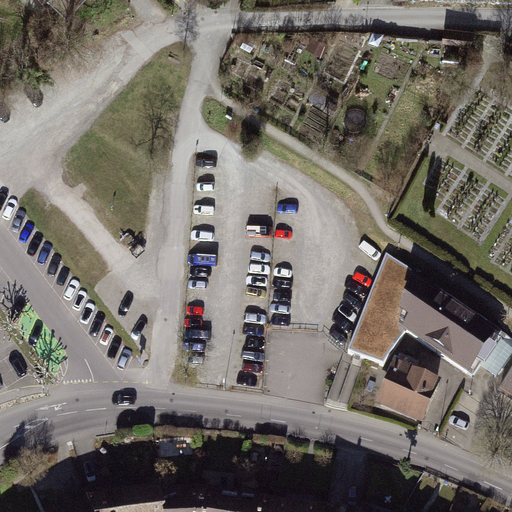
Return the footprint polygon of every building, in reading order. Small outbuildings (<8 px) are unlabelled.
[(442,28),(440,40),(465,43),(470,30),(442,28)] [(369,31),(367,40),(376,40),(380,32),(369,31)] [(443,50),(441,61),(453,63),(455,52),(443,50)] [(424,296),(409,286),(400,313),(409,320),(401,330),(464,372),(473,358),(479,361),(499,332),(431,286),(424,296)] [(374,349),(385,353),(395,323),(385,319),(374,349)] [(414,364),(397,357),(378,403),(418,419),(433,382),(410,373),(414,364)] [(511,366),(497,390),(511,399),(511,366)] [(106,500),(86,503),(88,511),(160,511),(157,496),(155,476),(127,482),(129,496),(106,500)] [(189,492),(157,496),(160,511),(200,511),(201,511),(195,510),(197,492),(197,488),(189,488),(189,492)] [(88,511),(86,503),(85,504),(82,491),(80,491),(64,496),(67,509),(58,511),(58,510),(51,511),(88,511)] [(234,511),(237,497),(197,492),(195,510),(201,511),(200,511),(234,511)] [(234,511),(270,511),(272,505),(270,504),(270,503),(252,499),(245,497),(245,494),(238,493),(237,497),(234,511)] [(272,505),(270,511),(322,511),(308,510),(309,504),(286,500),(285,507),(272,505)]
